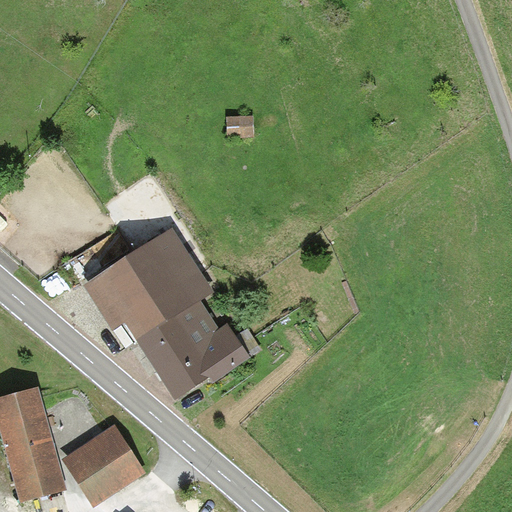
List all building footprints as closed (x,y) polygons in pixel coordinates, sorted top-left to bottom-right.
[(249,127),(228,128),(229,145),(249,144),(249,127)] [(174,229),(84,286),(114,333),(127,325),(137,342),(200,302),(215,293),(174,229)] [(218,330),(200,302),(137,342),(159,376),(176,402),(248,356),(228,324),(218,330)] [(0,398),(0,427),(23,505),(69,492),(59,458),(39,388),(0,398)] [(114,427),(64,461),(95,508),(145,474),(114,427)]
